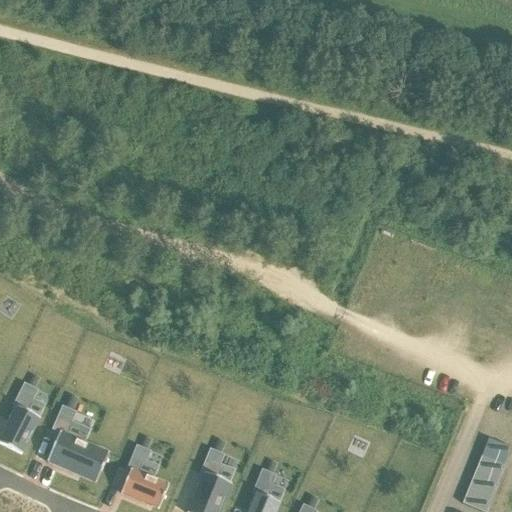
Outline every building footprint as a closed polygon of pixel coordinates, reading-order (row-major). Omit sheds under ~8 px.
[(0,438),(0,442),(22,453),(39,417),(16,406),(0,438)] [(48,460),(95,482),(110,452),(62,430),(48,460)] [(463,504),(482,511),(487,511),(511,451),(511,448),(489,439),(463,504)] [(122,492),(160,507),(170,482),(131,467),(122,492)] [(188,511),(220,511),(232,483),(204,472),(188,511)] [(249,511),(277,511),(281,502),(258,492),(249,511)]
